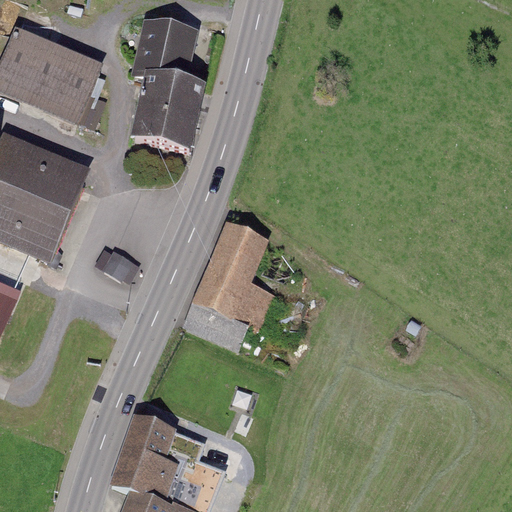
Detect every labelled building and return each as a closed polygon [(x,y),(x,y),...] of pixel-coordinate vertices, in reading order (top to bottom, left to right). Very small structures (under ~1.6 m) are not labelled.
[(142,77),(188,86),(197,40),(151,31),(142,77)] [(87,130),(112,69),(29,34),(3,95),(87,130)] [(189,162),(203,89),(155,80),(141,153),(189,162)] [(0,246),(51,269),(90,179),(7,143),(0,160),(0,246)] [(271,255),(233,239),(199,314),(259,340),(275,303),(254,293),(271,255)] [(104,278),(123,289),(134,271),(115,260),(104,278)] [(0,366),(26,307),(0,295),(0,366)] [(179,433),(138,417),(110,485),(132,495),(166,508),(168,504),(182,470),(166,464),(179,433)] [(166,508),(132,495),(125,511),(194,511),(174,504),(173,506),(168,504),(166,508)]
